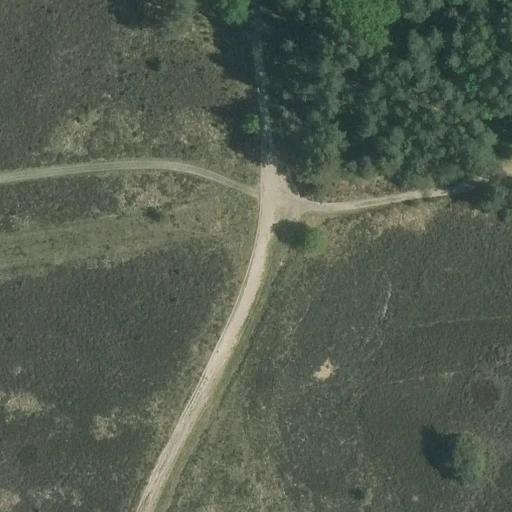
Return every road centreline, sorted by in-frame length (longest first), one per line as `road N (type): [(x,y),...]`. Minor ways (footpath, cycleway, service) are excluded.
road 1 (track): [(157,511),(278,256),(278,114),(260,0)]
road 2 (unknown): [(0,179),(180,161),(284,202),(329,208),(511,169)]
